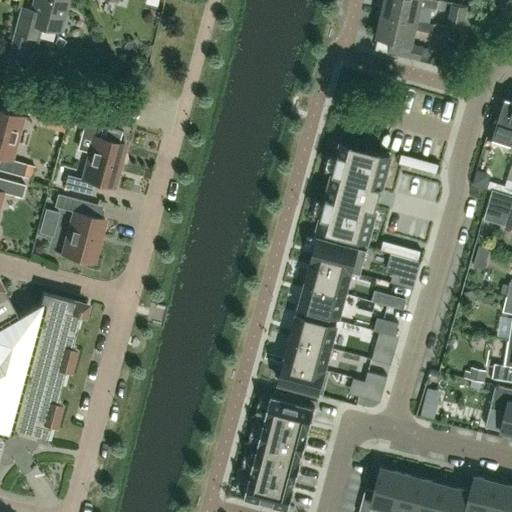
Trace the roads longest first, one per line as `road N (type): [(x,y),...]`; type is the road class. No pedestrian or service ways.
road 1 (residential): [(480,93),(391,430)]
road 2 (residential): [(76,511),(128,296)]
road 3 (residential): [(128,296),(186,103)]
road 4 (residential): [(334,50),(480,93)]
road 5 (residential): [(0,263),(128,296)]
road 6 (residential): [(391,430),(351,431),(326,511)]
road 7 (residential): [(511,459),(391,430)]
